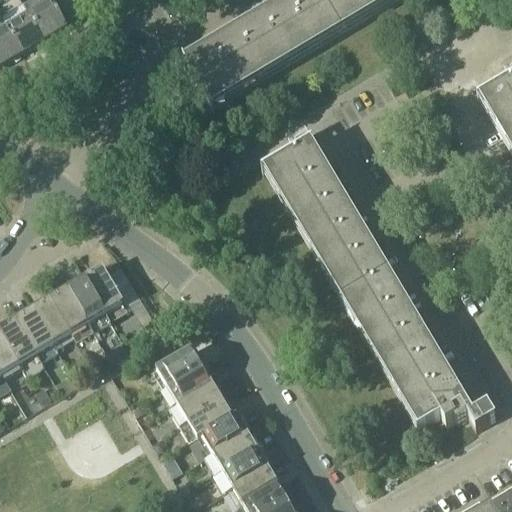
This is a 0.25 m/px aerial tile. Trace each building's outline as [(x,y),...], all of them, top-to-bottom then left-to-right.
[(50,4),(42,8),(37,0),(36,0),(23,8),(28,17),(44,45),(67,32),(50,4)] [(185,65),(183,66),(187,71),(188,73),(194,84),(214,116),(215,116),(214,114),(211,110),(395,0),(307,0),(188,71),(185,65)] [(28,17),(6,30),(22,58),(44,45),(28,17)] [(22,58),(6,30),(0,33),(0,69),(1,71),(22,58)] [(188,73),(184,76),(183,75),(178,78),(186,90),(194,84),(188,73)] [(490,98),(478,105),(478,106),(480,105),(484,103),(511,149),(511,84),(510,86),(490,98)] [(301,142),(289,149),(295,158),(306,151),(303,147),(304,147),(301,142)] [(179,156),(187,170),(204,160),(196,145),(179,156)] [(263,177),(262,177),(263,178),(265,177),(269,175),(422,433),(418,435),(416,436),(417,438),(420,436),(438,425),(440,423),(441,423),(446,431),(455,426),(457,430),(468,423),(469,425),(470,427),(475,435),(476,436),(496,425),(488,411),(487,412),(484,413),(480,405),(468,405),(461,409),(458,403),(445,381),(444,380),(310,155),(308,152),(311,150),(314,148),(313,147),(306,151),(295,158),(294,158),(263,177)] [(103,274),(85,285),(106,319),(124,309),(103,274)] [(85,285),(67,295),(88,330),(106,319),(85,285)] [(67,295),(50,305),(71,340),(76,348),(93,338),(88,330),(67,295)] [(50,305),(33,316),(54,350),(71,340),(50,305)] [(54,350),(33,316),(16,326),(37,361),(54,350)] [(37,361),(16,326),(0,335),(0,338),(20,371),(37,361)] [(0,338),(0,376),(3,381),(20,371),(0,338)] [(169,392),(204,371),(193,353),(158,373),(169,392)] [(96,368),(101,376),(111,370),(107,362),(96,368)] [(213,390),(203,373),(167,394),(177,411),(213,390)] [(62,400),(74,392),(68,383),(56,390),(62,400)] [(223,407),(213,390),(177,411),(188,428),(223,407)] [(35,397),(43,411),(44,411),(52,406),(44,393),(44,392),(35,397)] [(234,425),(223,407),(188,428),(198,446),(203,443),(234,425)] [(133,414),(137,422),(147,416),(143,408),(133,414)] [(203,443),(213,461),(248,440),(238,422),(234,425),(203,443)] [(213,461),(223,478),(258,457),(248,440),(213,461)] [(162,444),(152,450),(157,459),(163,456),(165,450),(162,444)] [(223,478),(233,495),(269,474),(258,457),(223,478)] [(178,471),(171,469),(166,472),(172,482),(181,476),(178,471)] [(233,495),(243,511),(279,491),(269,474),(233,495)] [(243,511),(282,511),(289,508),(279,491),(243,511)] [(479,507),(470,511),(511,511),(511,493),(482,511),(481,510),(479,507)]
